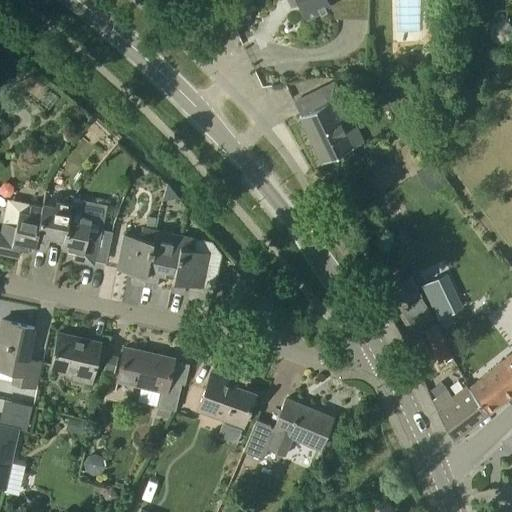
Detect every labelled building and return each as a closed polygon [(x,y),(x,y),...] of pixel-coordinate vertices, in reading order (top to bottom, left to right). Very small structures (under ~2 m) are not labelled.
[(288,0),(291,6),(298,3),(305,17),(326,6),(324,1),(327,0),(288,0)] [(442,108),(441,84),(411,85),(411,109),(442,108)] [(318,90),(295,102),(301,115),(299,115),(322,162),(353,146),(329,99),(324,101),(318,90)] [(431,176),(439,169),(433,161),(424,168),(431,176)] [(167,183),(167,184),(162,199),(179,197),(167,183)] [(452,185),(443,192),(448,198),(457,192),(452,185)] [(64,238),(62,247),(63,247),(71,206),(72,200),(73,193),(45,188),(43,200),(42,200),(42,204),(34,248),(47,250),(50,235),(64,238)] [(83,203),(72,200),(71,206),(63,247),(76,250),(74,259),(94,264),(98,236),(86,234),(90,211),(82,210),(82,208),(83,203)] [(34,248),(42,204),(30,202),(29,210),(19,208),(16,223),(3,221),(1,232),(0,232),(0,252),(18,256),(20,247),(34,249),(34,248)] [(148,215),(145,227),(154,229),(156,217),(148,215)] [(143,284),(154,229),(145,227),(141,227),(140,237),(124,234),(117,269),(133,272),(131,282),(143,284)] [(171,290),(183,235),(154,229),(143,284),(156,287),(159,272),(174,275),(171,290)] [(213,289),(221,253),(212,241),(183,235),(171,290),(184,293),(186,283),(213,289)] [(396,284),(404,297),(417,289),(409,276),(396,284)] [(437,318),(454,311),(438,276),(421,284),(437,318)] [(26,359),(34,327),(2,320),(0,328),(0,368),(14,372),(12,379),(34,385),(40,362),(26,359)] [(437,361),(451,354),(436,323),(422,329),(437,361)] [(90,383),(100,342),(58,332),(50,367),(75,372),(73,379),(90,383)] [(176,408),(182,381),(169,378),(174,358),(125,347),(118,379),(159,388),(155,404),(176,408)] [(114,372),(118,355),(107,353),(103,370),(114,372)] [(490,410),(511,393),(511,355),(471,386),(490,410)] [(243,423),(254,393),(229,384),(230,378),(211,371),(199,406),(243,423)] [(490,410),(471,386),(469,388),(466,385),(452,396),(442,383),(431,391),(437,398),(432,401),(438,413),(453,439),(490,410)] [(319,448),(332,417),(286,398),(272,429),(275,430),(267,449),(286,457),(293,438),(319,448)] [(158,406),(156,414),(170,417),(171,409),(158,406)] [(65,429),(79,433),(82,420),(68,417),(65,429)] [(18,428),(0,423),(0,485),(4,487),(18,428)] [(93,474),(101,472),(104,464),(102,457),(95,453),(87,456),(83,463),(86,470),(93,474)] [(105,489),(103,496),(108,502),(117,495),(112,485),(105,489)] [(394,511),(387,496),(353,511),(394,511)]
